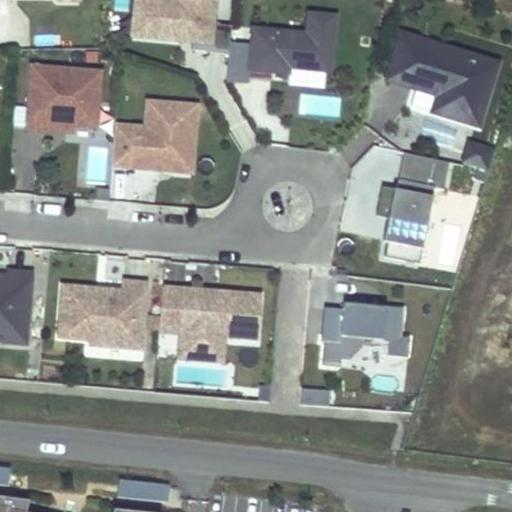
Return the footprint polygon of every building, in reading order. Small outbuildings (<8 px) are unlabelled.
[(215,0),(174,0),(175,0),(174,0),(134,0),(131,37),(191,43),(190,50),(210,52),(215,0)] [(229,43),(225,82),(247,84),(248,70),(289,74),(289,68),(330,73),(335,16),(307,13),(305,33),(251,29),(250,45),(229,43)] [(477,127),(497,64),(400,34),(386,80),(416,89),(420,77),(452,87),(443,116),(477,127)] [(96,128),(100,72),(30,66),(27,104),(44,106),(43,124),(72,126),(96,128)] [(443,116),(452,87),(420,77),(416,89),(437,96),(431,112),(443,116)] [(192,158),(196,107),(147,102),(145,128),(114,126),(111,167),(141,169),(141,166),(147,167),(147,170),(172,172),(173,157),(192,158)] [(43,124),(44,106),(27,104),(25,130),(71,133),(72,126),(43,124)] [(487,171),(493,151),(468,143),(462,163),(487,171)] [(191,173),(192,158),(173,157),(172,172),(191,173)] [(418,264),(433,188),(443,190),(448,163),(432,159),(427,186),(398,180),(396,190),(381,187),(375,216),(391,220),(384,258),(418,264)] [(25,345),(31,274),(9,272),(8,277),(0,276),(0,333),(3,334),(2,343),(25,345)] [(140,349),(145,284),(123,282),(123,292),(104,290),(104,295),(96,295),(96,290),(63,287),(59,338),(89,340),(89,345),(140,349)] [(255,339),(259,295),(216,291),(215,299),(184,296),(185,289),(162,287),(158,331),(179,333),(178,351),(208,354),(209,335),(223,336),(255,339)] [(215,299),(216,291),(185,289),(184,296),(215,299)] [(400,341),(403,308),(343,303),(342,310),(324,308),(321,341),(340,343),(341,336),(362,338),(400,341)] [(220,362),(223,336),(209,335),(208,354),(178,351),(177,358),(220,362)] [(361,344),(362,338),(341,336),(340,343),(340,348),(361,350),(361,344)] [(257,401),(269,402),(270,390),(258,389),(257,401)] [(329,392),(301,390),(300,405),(328,407),(329,392)] [(0,485),(7,486),(9,468),(0,467),(0,485)] [(164,502),(166,485),(118,480),(117,497),(164,502)] [(25,511),(28,500),(0,496),(0,511),(136,511),(113,510),(112,511),(25,511)]
